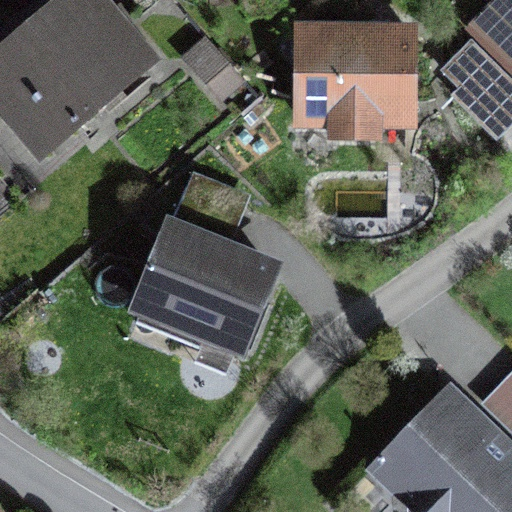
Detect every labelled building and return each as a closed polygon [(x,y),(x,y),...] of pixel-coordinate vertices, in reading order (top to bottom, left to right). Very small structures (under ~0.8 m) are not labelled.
[(98,0),(61,0),(0,52),(0,161),(26,193),(90,139),(77,124),(151,61),(98,0)] [(511,8),(483,36),(511,65),(511,8)] [(333,133),(376,134),(376,121),(409,122),(410,32),(301,31),(301,121),(334,121),(333,133)] [(511,81),(485,55),(456,85),(472,100),(464,107),(508,150),(511,145),(511,81)] [(186,190),(170,229),(218,248),(234,209),(186,190)] [(170,229),(139,307),(240,348),(272,269),(170,229)] [(511,392),(488,418),(511,440),(511,392)] [(380,469),(424,511),(511,511),(511,456),(449,397),(380,469)]
